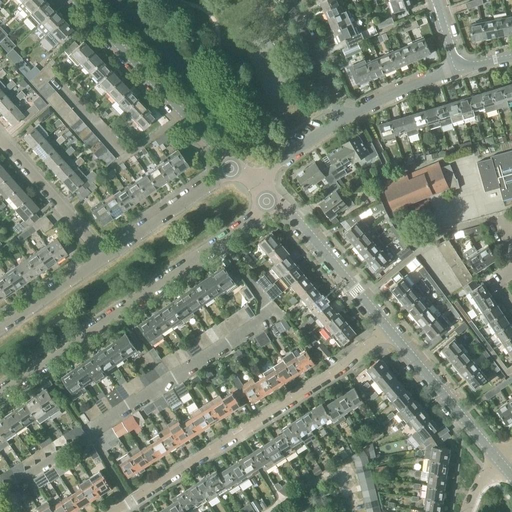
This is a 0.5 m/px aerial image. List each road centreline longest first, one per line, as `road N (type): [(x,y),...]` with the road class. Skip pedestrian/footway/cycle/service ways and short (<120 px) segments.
road 1 (residential): [(116,511),(334,372),(388,328)]
road 2 (residential): [(92,436),(270,311),(219,240)]
road 3 (residential): [(0,392),(219,240)]
road 4 (residential): [(237,163),(78,0)]
road 5 (residential): [(388,328),(273,199)]
road 6 (residential): [(495,457),(388,328)]
road 7 (residential): [(102,256),(237,163)]
road 8 (residential): [(102,256),(0,137)]
road 9 (residential): [(462,67),(340,116)]
road 10 (residential): [(340,116),(287,0)]
road 11 (residential): [(0,326),(102,256)]
